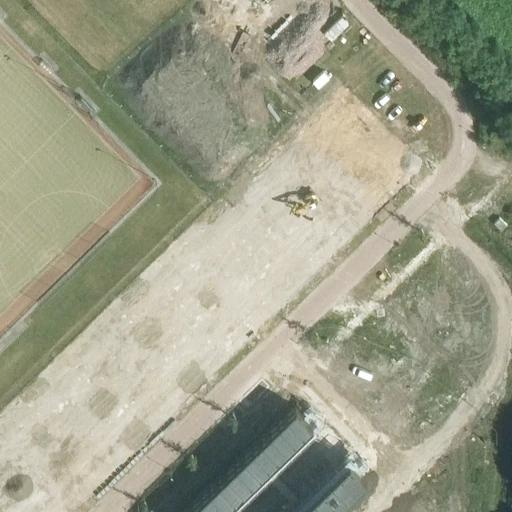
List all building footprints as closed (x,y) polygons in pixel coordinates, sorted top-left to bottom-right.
[(51,70),(43,61),(39,65),(47,74),(51,70)] [(439,259),(424,285),(438,293),(453,267),(439,259)] [(485,288),(456,296),(460,311),(490,304),(485,288)] [(399,301),(388,312),(407,332),(418,321),(399,301)] [(388,312),(377,323),(397,342),(407,332),(388,312)] [(465,324),(460,339),(489,349),(494,334),(465,324)] [(456,353),(445,365),(466,387),(478,375),(456,353)] [(357,358),(332,382),(342,392),(367,368),(357,358)] [(445,365),(433,376),(455,398),(466,387),(445,365)] [(367,368),(342,392),(352,403),(377,378),(367,368)] [(433,376),(422,387),(443,409),(455,398),(433,376)] [(422,387),(411,398),(432,420),(443,409),(422,387)] [(411,398),(399,409),(404,414),(420,431),(432,420),(411,398)] [(294,405),(184,511),(220,511),(312,423),(302,413),(294,405)] [(404,414),(385,432),(402,449),(420,431),(404,414)] [(348,460),(294,511),(331,511),(366,478),(358,470),(348,460)]
